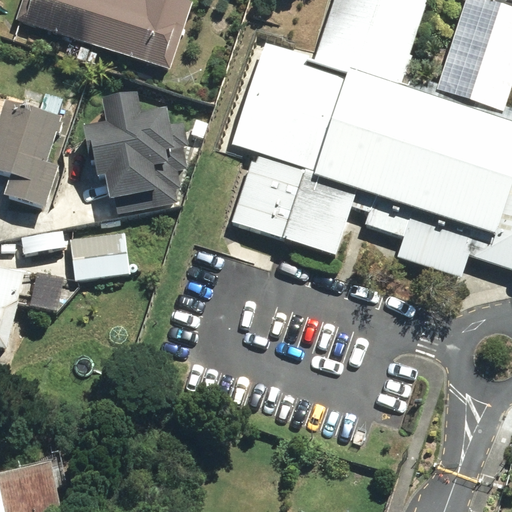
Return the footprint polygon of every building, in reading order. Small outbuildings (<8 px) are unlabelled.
[(74,66),(91,72),(96,58),(162,82),(188,9),(162,0),(140,0),(140,1),(136,0),(22,0),(13,29),(78,52),(74,66)] [(253,157),(230,228),(335,262),(352,211),(370,217),(366,229),(405,242),(398,263),(461,283),(468,261),(511,275),(511,0),(509,0),(508,4),(511,5),(511,129),(399,93),(403,79),(406,80),(412,60),(410,59),(429,0),(447,0),(465,6),(466,0),(467,0),(490,7),(490,6),(491,0),(334,0),(312,67),(308,66),(310,61),(265,47),(231,150),(253,157)] [(437,90),(435,95),(503,117),(505,111),(511,89),(511,13),(490,6),(490,7),(467,0),(466,0),(465,6),(437,90)] [(491,0),(490,6),(511,13),(511,5),(508,4),(509,0),(491,0)] [(403,79),(399,93),(511,129),(511,112),(505,111),(503,117),(435,95),(437,90),(406,80),(403,79)] [(47,112),(12,100),(0,135),(0,174),(18,181),(12,198),(53,212),(68,169),(56,165),(76,107),(51,99),(47,112)] [(98,185),(105,184),(110,208),(115,206),(118,221),(179,209),(177,197),(182,196),(178,176),(187,174),(182,152),(188,151),(183,127),(170,130),(167,115),(141,120),(137,100),(102,107),(107,130),(83,135),(89,164),(93,163),(98,185)] [(133,235),(77,239),(80,284),(136,280),(133,235)] [(0,350),(19,354),(32,274),(0,269),(0,350)] [(66,316),(68,279),(36,278),(35,315),(66,316)] [(101,304),(85,289),(67,308),(84,323),(101,304)] [(0,479),(0,511),(75,511),(68,456),(29,462),(30,475),(0,479)]
